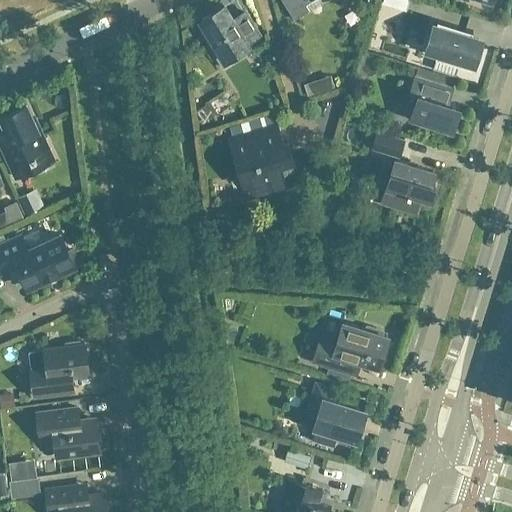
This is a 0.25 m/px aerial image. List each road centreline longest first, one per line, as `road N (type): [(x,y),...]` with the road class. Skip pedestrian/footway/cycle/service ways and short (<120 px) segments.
road 1 (residential): [(511,75),(376,511)]
road 2 (residential): [(141,511),(111,281)]
road 3 (tertiary): [(511,191),(457,360)]
road 4 (residential): [(0,74),(158,0)]
road 5 (residential): [(0,332),(111,281)]
